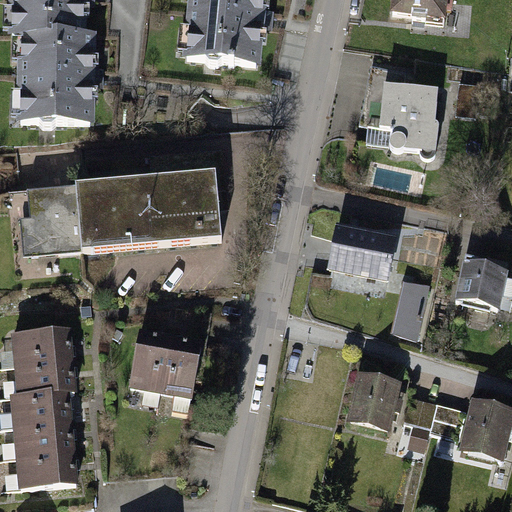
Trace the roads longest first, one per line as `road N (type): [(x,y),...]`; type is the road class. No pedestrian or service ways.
road 1 (residential): [(229,511),(290,191)]
road 2 (residential): [(290,191),(511,240)]
road 3 (residential): [(290,191),(331,0)]
